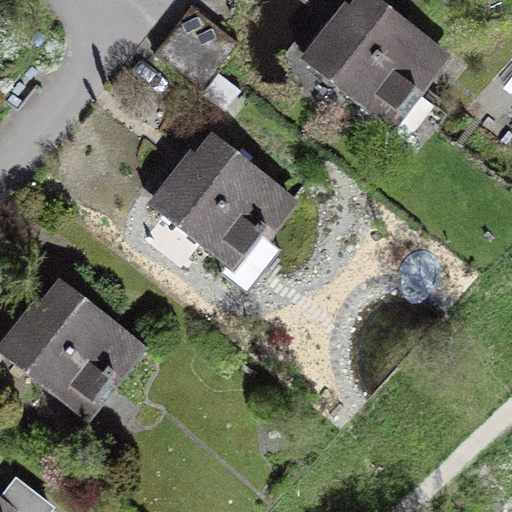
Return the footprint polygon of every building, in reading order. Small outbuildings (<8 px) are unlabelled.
[(449,57),(372,0),(352,0),(348,7),(338,0),(295,59),(392,132),(449,57)] [(190,7),(172,29),(221,69),(239,47),(190,7)] [(202,91),(221,69),(172,29),(154,51),(202,91)] [(298,202),(209,133),(193,153),(185,147),(143,202),(240,277),(298,202)] [(145,350),(55,279),(39,299),(33,295),(0,336),(0,356),(85,424),(145,350)] [(0,511),(50,511),(13,484),(1,500),(0,499),(0,511)]
